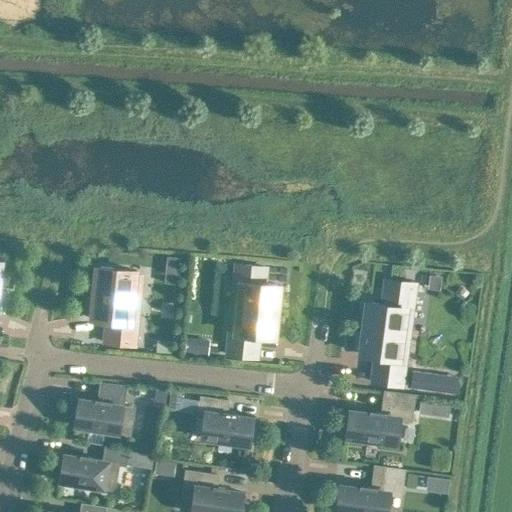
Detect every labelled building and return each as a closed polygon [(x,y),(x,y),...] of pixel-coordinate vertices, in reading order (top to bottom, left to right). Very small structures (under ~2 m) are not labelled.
[(237,264),(237,266),(242,266),(239,303),(233,303),(228,354),(257,357),(259,335),(275,337),(280,285),(264,283),(266,267),(237,264)] [(134,293),(136,273),(136,270),(97,266),(92,318),(108,320),(105,342),(135,345),(140,293),(134,293)] [(367,302),(360,353),(376,356),(373,381),(402,385),(409,330),(403,330),(409,291),(414,291),(415,283),(386,279),(383,304),(367,302)] [(414,370),(412,387),(455,392),(457,375),(414,370)] [(134,407),(124,406),(128,384),(100,381),(98,394),(100,394),(99,400),(97,399),(97,401),(80,398),(75,424),(130,433),(134,407)] [(254,390),(235,396),(239,407),(257,402),(254,390)] [(350,410),(347,436),(365,438),(364,440),(380,442),(380,441),(396,443),(399,419),(411,420),(414,395),(385,391),(382,413),(372,411),(371,413),(350,410)] [(172,392),(169,408),(199,412),(205,413),(202,437),(218,439),(218,441),(233,443),(234,441),(249,444),(253,418),(237,415),(238,414),(227,412),(228,400),(202,396),(201,400),(183,397),(184,394),(172,392)] [(127,464),(128,461),(130,448),(109,444),(107,461),(119,463),(127,464)] [(130,448),(128,461),(151,465),(153,451),(130,448)] [(65,454),(60,480),(114,489),(119,463),(107,461),(94,459),(95,457),(82,455),(82,457),(65,454)] [(340,485),(337,511),(347,511),(386,511),(390,494),(401,495),(404,469),(376,466),(373,487),(362,486),(361,488),(340,485)] [(181,510),(197,511),(240,511),(243,492),(227,490),(227,488),(217,486),(218,475),(187,470),(181,510)] [(52,511),(49,511),(107,511),(108,507),(81,503),(79,511),(52,511)]
